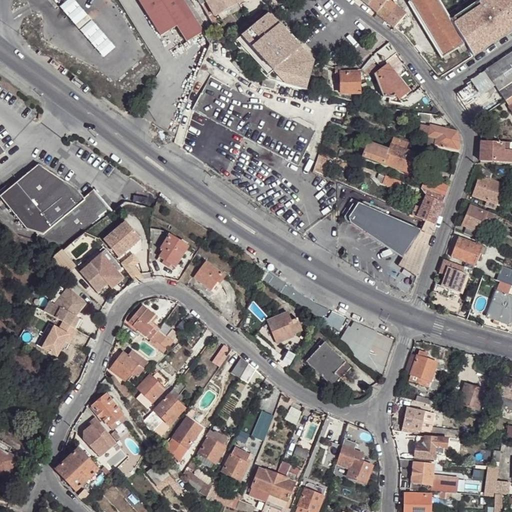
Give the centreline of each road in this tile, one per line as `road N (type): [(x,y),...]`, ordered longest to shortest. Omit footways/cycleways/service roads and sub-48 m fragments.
road 1 (residential): [(80,511),(44,471),(117,315),(146,289),(181,294),(307,400),(377,416)]
road 2 (primary): [(0,51),(284,257),(411,320)]
road 3 (residential): [(411,320),(469,141),(437,90)]
road 4 (residential): [(437,90),(394,36),(349,0)]
road 5 (unknown): [(363,12),(326,45),(267,0)]
